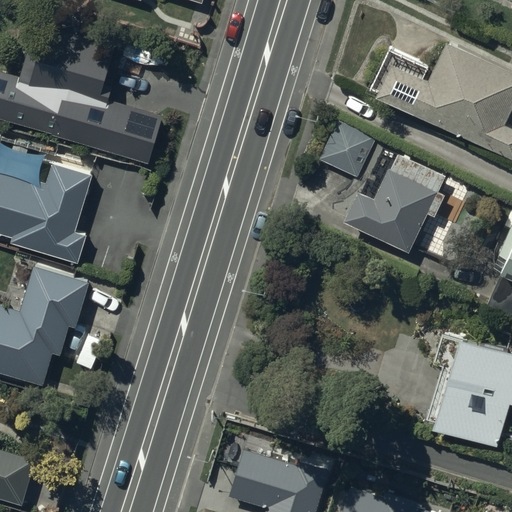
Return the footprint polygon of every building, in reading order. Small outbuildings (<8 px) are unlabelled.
[(0,70),(0,112),(149,161),(166,110),(105,91),(121,42),(41,16),(21,77),(0,70)] [(378,93),(376,98),(511,159),(511,129),(505,126),(511,110),(511,73),(447,44),(430,81),(424,78),(428,70),(388,52),(371,90),(378,93)] [(337,122),(319,158),(358,177),(375,140),(337,122)] [(358,192),(344,222),(409,253),(427,215),(434,218),(444,197),(438,194),(447,176),(399,153),(391,170),(389,170),(375,199),(358,192)] [(0,171),(0,234),(13,238),(11,242),(79,263),(87,236),(74,233),(92,176),(53,164),(46,186),(0,171)] [(511,225),(493,269),(503,273),(501,276),(511,280),(511,225)] [(89,281),(34,266),(21,311),(0,305),(0,372),(43,385),(52,353),(61,355),(70,326),(76,328),(89,281)] [(435,423),(433,431),(498,448),(509,405),(511,406),(511,352),(443,334),(435,366),(440,368),(426,421),(435,423)] [(0,433),(0,498),(22,505),(36,460),(0,449),(0,436),(1,434),(0,433)] [(425,511),(355,494),(349,511),(425,511)]
